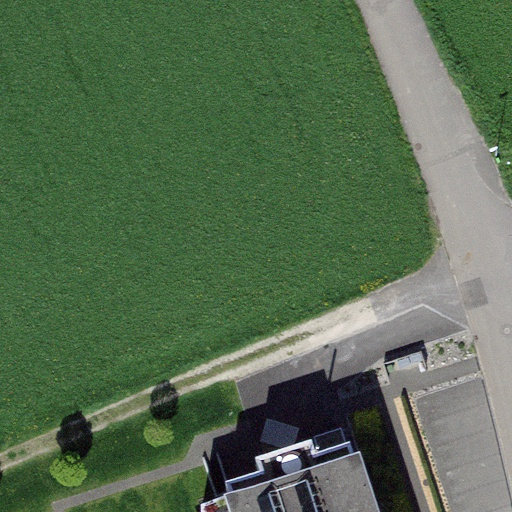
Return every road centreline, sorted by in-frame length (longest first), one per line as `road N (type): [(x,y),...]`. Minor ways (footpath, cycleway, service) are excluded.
road 1 (track): [(0,465),(491,261)]
road 2 (unclassified): [(491,261),(377,0)]
